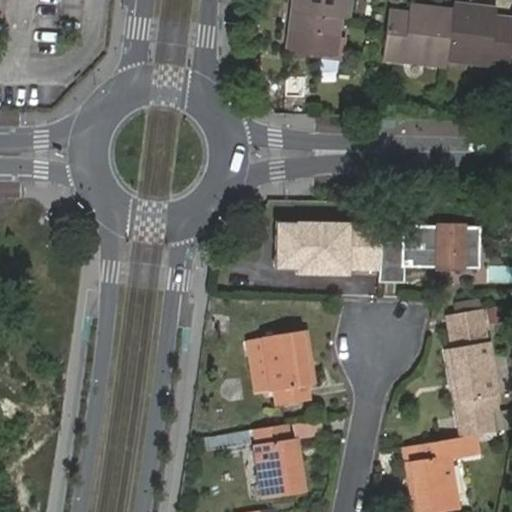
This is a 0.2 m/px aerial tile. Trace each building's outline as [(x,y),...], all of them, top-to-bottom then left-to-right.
[(354,7),(355,0),(296,0),(290,50),(325,56),(325,58),(338,60),(347,61),(350,39),(341,38),(345,15),(346,6),(354,7)] [(412,1),(412,11),(421,12),(423,3),(412,1)] [(456,8),(448,58),(510,67),(511,54),(511,19),(499,18),(490,17),(490,7),(457,2),(456,8)] [(385,56),(447,65),(448,58),(456,8),(423,3),(421,12),(412,11),(392,8),(385,56)] [(353,16),(354,7),(346,6),(345,15),(353,16)] [(500,9),(490,7),(490,17),(499,18),(500,9)] [(299,219),(281,218),(277,265),(298,266),(298,271),(352,274),(352,269),(354,221),(300,216),(299,219)] [(386,223),(354,221),(352,269),(382,270),(383,254),(384,243),(386,223)] [(407,245),(405,266),(482,272),(485,231),(408,225),(407,245)] [(407,245),(384,243),(383,254),(382,270),(382,277),(404,278),(405,266),(407,245)] [(511,269),(492,269),(492,281),(511,281),(511,269)] [(448,346),(460,437),(469,435),(475,435),(495,432),(492,413),(499,411),(496,394),(500,393),(493,340),(488,340),(484,308),(450,312),(455,345),(448,346)] [(256,389),(276,386),(279,402),(311,397),(308,381),(314,380),(306,332),(249,342),(256,389)] [(290,422),(257,427),(260,442),(256,443),(265,498),(308,491),(299,436),(292,437),(290,422)] [(460,437),(403,445),(413,511),(419,511),(455,505),(448,455),(471,451),(469,435),(460,437)]
